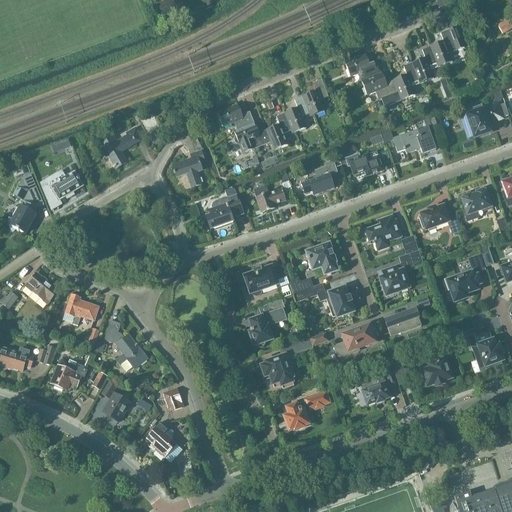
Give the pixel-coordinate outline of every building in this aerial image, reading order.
[(211,0),(202,4),(205,10),(213,7),(211,0)] [(511,29),(511,19),(498,27),(503,35),(511,29)] [(6,33),(0,34),(0,66),(39,53),(29,25),(6,33)] [(438,68),(452,63),(449,54),(464,49),(456,28),(449,31),(450,35),(443,38),(444,42),(431,47),(431,48),(437,65),(438,68)] [(511,51),(508,44),(502,48),(507,58),(511,55),(511,51)] [(420,85),(434,79),(431,71),(438,68),(437,65),(431,48),(423,51),(426,59),(412,64),(419,81),(420,85)] [(362,82),(381,74),(377,63),(369,66),(365,56),(345,64),(350,77),(359,74),(362,82)] [(398,93),(381,100),(385,108),(415,96),(411,84),(419,81),(412,64),(404,67),(407,75),(393,81),(394,81),(398,93)] [(381,100),(398,93),(394,81),(386,84),(382,74),(381,74),(362,82),(367,96),(378,92),(381,100)] [(492,74),(483,77),(486,85),(495,81),(492,74)] [(303,97),(310,114),(309,114),(311,117),(324,112),(320,100),(328,97),(321,80),(313,84),(316,91),(303,97)] [(449,88),(444,90),(448,100),(453,98),(449,88)] [(501,93),(493,95),(496,102),(503,99),(501,93)] [(303,97),(295,100),(298,108),(284,113),(284,114),(291,131),(292,134),(306,129),(302,117),(309,114),(310,114),(303,97)] [(238,130),(254,124),(249,112),(242,115),(238,106),(217,113),(223,127),(235,123),(238,130)] [(469,116),(467,116),(475,138),(491,132),(488,124),(501,119),(497,106),(483,111),(481,106),(467,111),(469,116)] [(266,130),(266,131),(271,143),(274,151),(288,145),(283,134),(291,131),(284,114),(276,117),(279,125),(266,130)] [(438,118),(430,121),(433,128),(441,125),(438,118)] [(238,130),(234,132),(236,135),(235,136),(235,137),(234,138),(234,139),(234,140),(234,141),(235,142),(235,143),(236,143),(236,144),(237,145),(238,145),(239,145),(240,146),(243,154),(251,150),(254,149),(271,143),(266,131),(258,134),(254,124),(238,130)] [(430,135),(428,128),(417,131),(393,139),(393,140),(393,141),(397,153),(405,151),(407,155),(416,151),(415,149),(420,147),(422,153),(435,148),(430,135)] [(120,153),(142,140),(135,129),(128,133),(129,135),(116,142),(113,137),(101,144),(104,150),(102,151),(106,157),(108,155),(115,167),(113,168),(114,169),(116,168),(116,169),(126,163),(120,153)] [(391,133),(382,137),(385,144),(393,141),(393,140),(393,139),(391,133)] [(62,143),(64,150),(71,147),(68,140),(62,143)] [(346,164),(345,159),(347,158),(344,151),(337,154),(341,166),(346,164)] [(204,160),(201,152),(191,156),(192,160),(173,166),(175,172),(174,172),(174,174),(175,174),(176,177),(187,174),(192,188),(201,185),(200,184),(203,183),(201,179),(199,179),(197,173),(202,171),(199,161),(204,160)] [(366,177),(366,178),(367,177),(373,175),(373,176),(377,174),(383,172),(384,172),(383,171),(379,157),(378,157),(369,160),(368,155),(360,158),(359,154),(347,158),(345,159),(346,164),(348,168),(350,168),(353,175),(353,176),(353,177),(354,176),(365,173),(366,177)] [(315,171),(318,179),(301,185),(305,194),(312,192),(314,196),(334,188),(329,175),(337,172),(333,161),(325,164),(327,167),(315,171)] [(27,166),(22,168),(25,175),(30,173),(27,166)] [(59,201),(60,201),(64,198),(74,193),(74,192),(83,187),(79,181),(80,180),(79,179),(78,179),(75,173),(61,181),(61,180),(59,181),(60,182),(51,187),(47,180),(40,184),(47,201),(56,196),(59,201)] [(9,218),(9,219),(9,220),(9,222),(9,223),(9,225),(9,227),(10,228),(11,230),(12,232),(13,233),(16,231),(19,232),(19,231),(25,235),(36,216),(34,215),(34,208),(36,206),(35,206),(29,192),(37,189),(31,176),(22,180),(13,196),(23,202),(20,207),(20,208),(20,209),(14,219),(9,218)] [(511,180),(502,184),(506,194),(504,194),(506,199),(505,200),(506,200),(507,202),(511,199),(511,180)] [(289,182),(282,184),(287,196),(293,194),(291,187),(289,182)] [(269,194),(266,187),(254,191),(256,199),(261,214),(265,213),(275,209),(273,206),(286,201),(282,190),(269,194)] [(213,209),(213,211),(209,212),(211,216),(205,218),(210,231),(233,223),(230,213),(234,212),(235,217),(243,214),(235,191),(231,189),(225,192),(227,198),(216,202),(214,203),(213,205),(212,207),(213,209)] [(470,198),(469,196),(463,198),(463,200),(462,200),(466,210),(463,211),(467,223),(478,219),(476,213),(482,211),(483,212),(493,209),(490,201),(488,201),(485,192),(484,193),(483,191),(476,193),(477,195),(470,198)] [(443,207),(428,213),(421,215),(421,218),(419,218),(423,230),(425,229),(426,231),(428,230),(429,232),(436,230),(435,228),(448,223),(452,235),(461,232),(456,217),(448,220),(443,207)] [(387,242),(400,238),(401,238),(395,222),(393,223),(391,218),(379,222),(381,227),(366,232),(369,243),(374,241),(378,251),(382,250),(384,249),(385,248),(387,246),(387,244),(387,242)] [(505,219),(497,222),(502,237),(510,234),(505,219)] [(403,245),(407,256),(419,252),(414,240),(403,245)] [(328,246),(327,244),(318,247),(319,249),(306,253),(307,255),(306,255),(308,263),(309,262),(313,271),(322,268),(325,276),(337,272),(337,271),(340,269),(337,261),(335,262),(332,252),(331,252),(329,246),(328,246)] [(403,272),(423,265),(419,252),(407,256),(402,258),(404,265),(382,273),(384,278),(380,279),(380,281),(382,286),(380,286),(382,292),(384,292),(386,297),(400,292),(400,293),(409,289),(403,272)] [(489,252),(482,255),(487,267),(493,265),(489,252)] [(480,256),(472,258),(477,273),(485,271),(480,256)] [(508,266),(500,269),(502,276),(504,275),(507,283),(511,281),(511,263),(508,265),(508,266)] [(252,294),(252,295),(253,295),(254,296),(255,297),(256,297),(257,297),(258,297),(259,296),(260,295),(261,294),(261,293),(261,292),(261,291),(277,285),(278,290),(290,286),(289,281),(284,269),(285,270),(273,274),(271,268),(261,272),(260,270),(254,272),(254,273),(243,277),(246,286),(247,285),(251,295),(252,294)] [(455,277),(444,281),(448,292),(450,291),(454,303),(465,299),(465,298),(468,297),(469,298),(472,297),(472,296),(471,293),(478,291),(476,286),(480,285),(477,277),(473,278),(472,274),(456,279),(455,277)] [(52,289),(53,288),(37,275),(26,288),(47,306),(57,293),(52,289)] [(290,286),(294,296),(313,289),(310,281),(299,284),(297,278),(289,281),(290,286)] [(322,286),(313,289),(294,296),(297,303),(318,296),(320,303),(326,300),(333,318),(337,317),(337,319),(353,313),(350,304),(352,303),(350,298),(348,298),(345,288),(325,295),(322,286)] [(3,304),(2,305),(9,310),(18,299),(11,294),(8,298),(3,304)] [(66,305),(64,312),(66,313),(65,314),(76,318),(74,326),(78,327),(81,318),(94,322),(98,309),(84,304),(82,305),(79,304),(80,299),(71,296),(68,306),(66,305)] [(385,321),(390,337),(391,337),(400,330),(421,326),(416,311),(430,306),(427,298),(408,304),(411,312),(385,321)] [(266,343),(272,341),(268,328),(287,321),(283,309),(285,309),(282,300),(256,310),(259,319),(249,322),(253,331),(250,332),(250,333),(249,333),(250,336),(249,337),(252,345),(253,344),(254,347),(257,346),(257,347),(258,347),(259,348),(259,349),(260,349),(261,349),(262,349),(263,349),(264,348),(265,347),(265,346),(266,346),(266,345),(266,344),(266,343)] [(454,324),(457,331),(473,325),(470,318),(454,324)] [(104,341),(111,344),(116,345),(124,355),(116,361),(120,366),(127,361),(134,370),(135,370),(133,368),(138,364),(140,366),(148,360),(140,350),(138,352),(135,349),(138,347),(137,346),(136,346),(128,336),(124,340),(120,335),(118,335),(121,326),(111,322),(104,341)] [(370,326),(351,333),(349,332),(345,334),(344,336),(342,336),(345,343),(336,346),(335,349),(338,357),(340,358),(360,352),(359,349),(375,343),(370,326)] [(95,344),(97,338),(99,332),(93,330),(89,342),(95,344)] [(325,334),(310,339),(313,347),(328,342),(325,334)] [(294,368),(290,355),(312,347),(309,339),(281,349),(284,357),(278,359),(279,361),(261,367),(265,378),(269,376),(273,386),(274,389),(281,387),(283,391),(294,387),(291,379),(293,378),(290,369),(294,368)] [(479,346),(478,346),(478,347),(473,349),(477,362),(483,360),(485,367),(503,361),(500,355),(502,354),(499,346),(495,347),(493,341),(488,343),(487,341),(479,344),(479,346)] [(41,350),(38,360),(37,362),(50,366),(55,349),(49,347),(47,352),(41,350)] [(0,365),(7,368),(7,369),(12,370),(12,369),(23,372),(24,367),(31,369),(34,358),(28,356),(29,352),(20,349),(19,355),(12,353),(12,351),(1,348),(1,349),(0,348),(0,365)] [(76,387),(80,378),(81,375),(85,376),(87,371),(84,369),(84,368),(77,364),(77,363),(69,360),(68,364),(65,371),(59,368),(53,384),(67,390),(69,384),(76,387)] [(423,377),(418,378),(422,390),(435,385),(436,388),(444,385),(443,382),(452,379),(445,360),(429,366),(431,369),(421,372),(423,377)] [(408,383),(402,366),(393,369),(399,386),(408,383)] [(93,387),(99,390),(107,377),(100,374),(93,387)] [(364,392),(362,393),(367,407),(376,404),(377,405),(378,405),(378,404),(383,403),(384,403),(384,402),(384,401),(390,399),(386,388),(390,386),(390,387),(396,385),(392,374),(386,376),(388,380),(383,382),(384,385),(372,389),(372,388),(364,390),(364,392)] [(335,381),(329,383),(332,391),(338,389),(335,381)] [(116,389),(109,384),(102,395),(112,401),(104,413),(118,421),(129,404),(113,394),(116,389)] [(144,392),(150,398),(155,392),(148,387),(144,392)] [(163,395),(169,413),(183,408),(177,390),(163,395)] [(305,402),(306,403),(295,407),(295,406),(288,408),(288,410),(287,410),(289,416),(285,417),(286,418),(285,419),(286,422),(284,422),(287,428),(288,428),(289,431),(290,430),(291,431),(295,430),(295,431),(304,428),(303,427),(307,426),(307,424),(308,424),(305,414),(310,412),(310,411),(316,409),(316,410),(323,408),(323,406),(329,404),(328,403),(330,403),(327,394),(325,395),(325,393),(306,400),(306,401),(305,402)] [(169,431),(161,423),(146,439),(152,444),(150,447),(165,459),(177,446),(171,440),(173,437),(173,433),(170,430),(169,431)] [(511,511),(511,464),(511,465),(511,468),(511,481),(498,486),(495,487),(493,489),(494,491),(472,498),(470,493),(454,498),(458,511),(511,511)]
